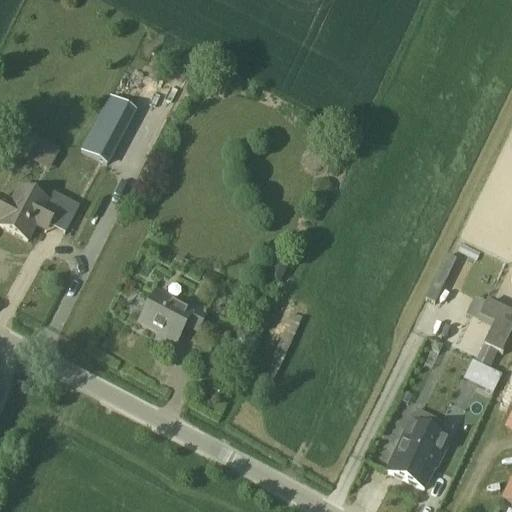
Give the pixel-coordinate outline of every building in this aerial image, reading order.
[(108,100),(81,153),(106,167),(134,114),(108,100)] [(37,159),(51,167),(59,152),(44,145),(37,159)] [(1,198),(0,198),(0,217),(3,219),(0,224),(0,229),(27,244),(36,227),(32,225),(34,220),(49,228),(57,213),(46,207),(48,204),(19,188),(11,204),(1,198)] [(425,302),(434,306),(455,263),(446,258),(425,302)] [(288,266),(276,261),(266,282),(278,288),(288,266)] [(174,349),(186,327),(197,334),(208,315),(195,308),(192,314),(156,294),(139,325),(159,337),(158,339),(174,349)] [(493,327),(491,331),(483,347),(500,355),(511,330),(511,316),(486,304),(478,319),(493,327)] [(252,335),(238,329),(234,338),(247,345),(252,335)] [(427,364),(444,367),(447,349),(430,346),(427,364)] [(501,378),(489,372),(472,364),(463,382),(492,396),(501,378)] [(424,492),(434,471),(435,472),(449,442),(411,424),(387,475),(424,492)] [(511,509),(511,478),(500,504),(511,509)]
